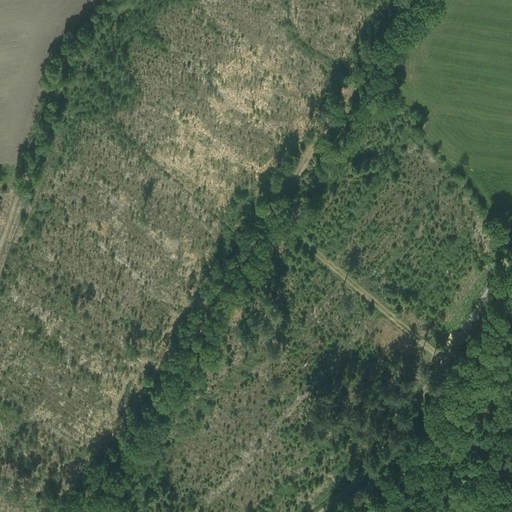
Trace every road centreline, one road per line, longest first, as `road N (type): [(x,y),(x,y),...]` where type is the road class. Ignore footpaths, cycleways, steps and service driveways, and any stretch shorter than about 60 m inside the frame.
road 1 (track): [(511,253),(418,401),(317,511)]
road 2 (track): [(0,214),(73,17),(91,0)]
